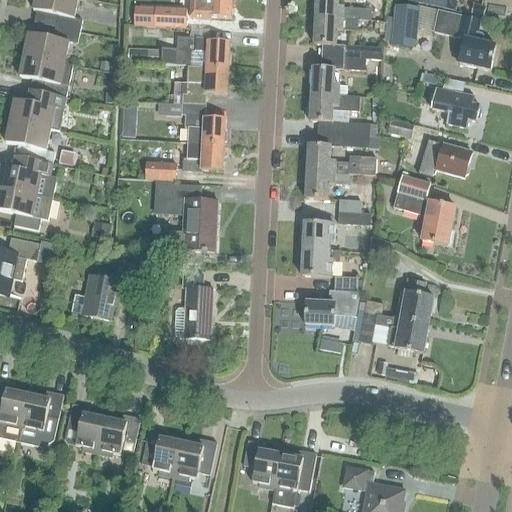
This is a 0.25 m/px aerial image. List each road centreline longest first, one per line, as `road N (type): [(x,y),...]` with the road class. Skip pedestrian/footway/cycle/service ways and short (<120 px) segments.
road 1 (residential): [(273,0),(251,402)]
road 2 (residential): [(251,402),(0,330)]
road 3 (residential): [(497,425),(361,394),(251,402)]
